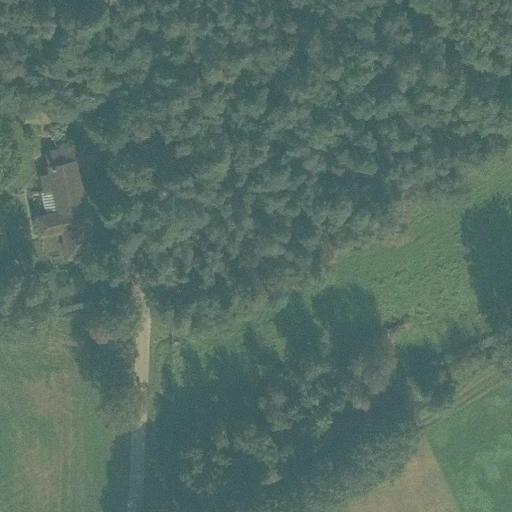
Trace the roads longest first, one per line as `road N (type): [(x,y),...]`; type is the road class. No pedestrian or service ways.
road 1 (unclassified): [(131,511),(147,0)]
road 2 (track): [(275,511),(511,363)]
